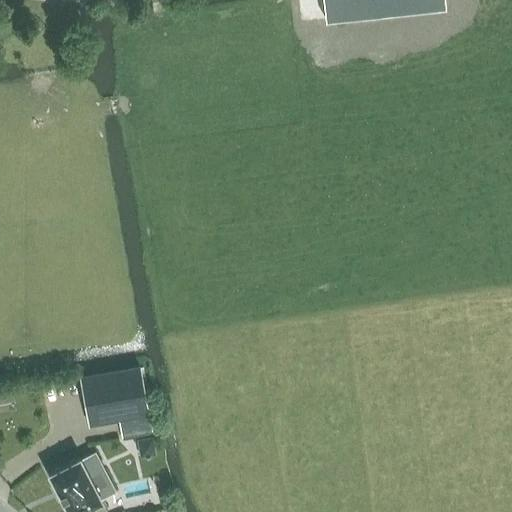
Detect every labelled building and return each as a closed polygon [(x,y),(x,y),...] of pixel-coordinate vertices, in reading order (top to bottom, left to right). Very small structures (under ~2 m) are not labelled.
[(445,0),(324,0),(326,17),(446,4),(445,0)] [(87,413),(97,411),(99,422),(149,413),(139,364),(81,375),(87,413)] [(119,418),(122,436),(152,431),(149,413),(119,418)] [(137,438),(140,457),(146,455),(146,457),(150,456),(150,455),(156,453),(152,435),(137,438)] [(101,497),(96,488),(107,483),(101,470),(90,476),(81,458),(80,456),(78,457),(51,471),(49,472),(50,474),(50,473),(57,487),(58,489),(63,497),(64,499),(70,511),(76,511),(100,500),(102,499),(101,497)]
